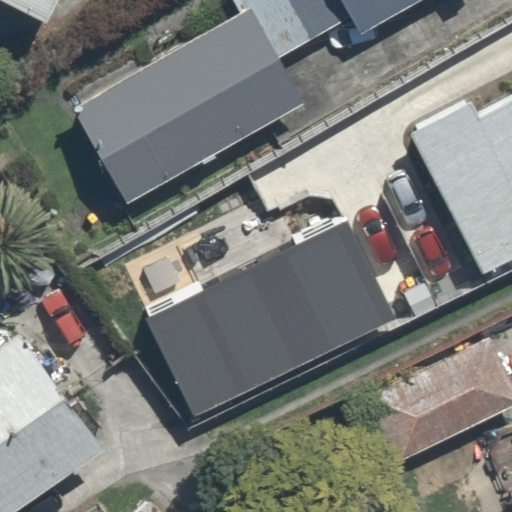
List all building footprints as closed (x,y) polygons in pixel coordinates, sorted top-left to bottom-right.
[(343,13),(335,0),(232,0),(233,0),(67,92),(121,190),(305,88),(283,47),(343,13)] [(346,0),(360,23),(400,0),(346,0)] [(511,76),(414,123),(477,257),(511,240),(511,76)] [(284,139),(315,194),(403,145),(372,90),(284,139)] [(315,194),(284,139),(227,171),(258,226),(315,194)] [(6,304),(0,309),(0,511),(11,511),(109,435),(6,304)] [(482,319),(357,374),(386,441),(511,386),(482,319)] [(511,453),(496,460),(511,502),(511,453)] [(179,511),(155,486),(128,511),(179,511)]
